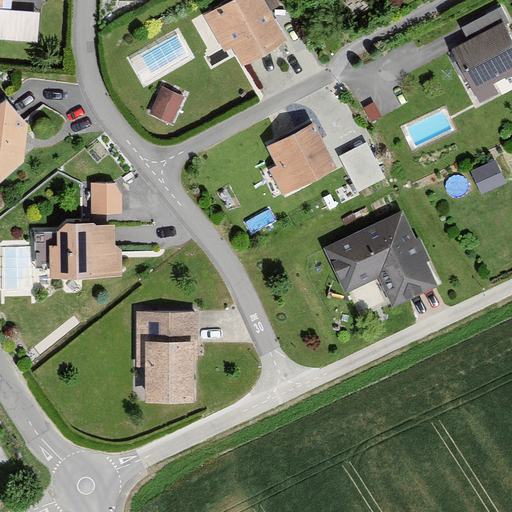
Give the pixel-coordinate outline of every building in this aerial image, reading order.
[(261,0),(214,0),(198,10),(229,63),(280,33),(261,0)] [(38,7),(0,6),(0,5),(0,37),(36,40),(38,7)] [(511,39),(500,17),(447,45),(476,99),(496,88),(491,79),(511,67),(511,39)] [(183,93),(159,84),(148,110),(172,120),(183,93)] [(0,96),(0,175),(22,160),(23,120),(0,96)] [(311,114),(262,139),(275,164),(267,168),(280,193),(337,164),(311,114)] [(482,184),(508,175),(500,154),(475,162),(482,184)] [(119,181),(84,180),(83,214),(118,215),(119,181)] [(401,211),(326,247),(362,322),(438,285),(401,211)] [(118,222),(43,220),(41,271),(117,273),(118,222)] [(192,307),(135,307),(135,394),(192,394),(192,307)]
